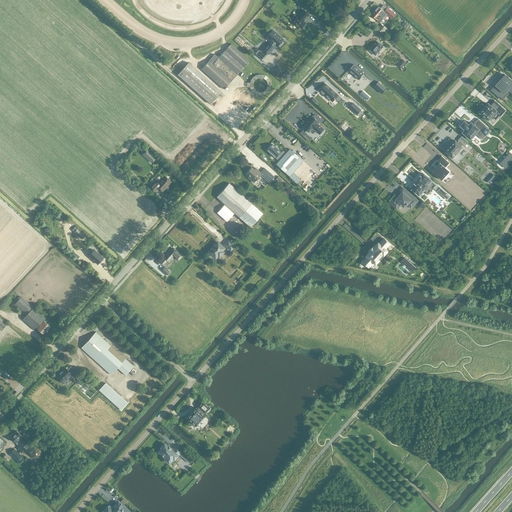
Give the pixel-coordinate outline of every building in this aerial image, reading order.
[(379,6),(375,11),(384,19),(384,18),(386,16),(387,17),(388,15),(392,18),(397,13),(390,7),(385,12),(379,6)] [(306,23),(304,21),(310,15),(305,10),(299,17),(299,16),(294,22),(293,23),(297,27),(298,26),(301,29),(302,28),(303,28),(306,25),(305,24),(306,23)] [(384,19),(375,11),(371,15),(379,22),(380,23),(384,19)] [(382,25),(378,29),(384,34),(388,30),(382,25)] [(282,40),(272,31),(266,37),(271,41),(271,42),(263,50),(268,55),(282,40)] [(377,41),(370,50),(375,55),(383,47),(377,41)] [(201,69),(221,86),(223,89),(249,61),(231,44),(218,58),(214,54),(201,69)] [(255,54),(262,60),(265,56),(260,51),(258,51),(255,54)] [(221,92),(188,62),(177,74),(210,104),(221,92)] [(354,65),(348,71),(359,80),(362,76),(363,76),(363,75),(364,74),(354,65)] [(511,87),(504,81),(495,92),(504,101),(511,91),(511,87)] [(379,82),(376,85),(383,91),(386,89),(379,82)] [(326,84),(320,90),(332,102),(338,95),(326,84)] [(491,104),(491,105),(491,104),(492,105),(491,106),(489,104),(488,103),(488,104),(485,107),(484,109),(483,109),(480,113),(480,112),(480,113),(488,120),(489,120),(495,112),(500,116),(500,117),(501,116),(505,111),(506,111),(505,110),(495,101),(494,100),(494,101),(492,104),(491,104)] [(353,106),(350,108),(357,114),(361,110),(354,104),(352,105),(353,106)] [(307,123),(303,127),(309,132),(313,128),(317,132),(322,127),(317,123),(321,119),(316,114),(314,117),(313,116),(309,120),(306,123),(307,123)] [(473,120),(464,130),(476,140),(485,130),(473,120)] [(308,141),(311,137),(302,130),(300,133),(305,137),(304,138),(308,141)] [(449,147),(445,152),(453,158),(463,147),(461,146),(463,144),(465,146),(468,142),(462,136),(458,140),(459,141),(458,142),(455,140),(452,145),(451,145),(449,147)] [(275,158),(279,161),(276,164),(285,172),(298,157),(289,149),(284,155),(280,152),(272,144),(266,150),(275,158)] [(152,163),(157,156),(147,148),(142,155),(152,163)] [(445,167),(449,163),(442,156),(435,164),(437,166),(438,166),(433,172),(442,180),(446,175),(445,174),(449,171),(445,168),(445,167)] [(246,173),(249,176),(248,177),(253,182),(260,175),(269,183),(274,177),(264,168),(260,172),(255,168),(254,169),(252,167),(246,173)] [(428,195),(437,185),(424,173),(420,177),(418,179),(415,183),(416,185),(412,189),(420,196),(424,192),(428,195)] [(486,181),(489,184),(495,177),(492,174),(486,181)] [(155,181),(150,187),(155,192),(158,188),(162,191),(171,182),(169,180),(170,180),(167,177),(166,178),(165,176),(158,183),(155,181)] [(217,197),(250,227),(263,214),(229,183),(217,197)] [(417,201),(413,198),(414,197),(408,192),(408,193),(403,188),(398,194),(400,196),(393,204),(397,208),(401,203),(405,206),(406,205),(408,204),(411,207),(413,206),(414,205),(415,204),(416,202),(417,201)] [(449,196),(441,188),(439,191),(441,193),(440,193),(447,199),(449,196)] [(217,213),(227,221),(234,214),(225,205),(217,213)] [(54,215),(47,209),(36,221),(43,227),(54,215)] [(59,216),(70,226),(73,223),(62,213),(59,216)] [(70,229),(63,223),(53,235),(59,241),(70,229)] [(90,246),(93,243),(75,227),(72,230),(90,246)] [(386,250),(385,249),(390,244),(384,239),(379,244),(378,243),(376,246),(375,245),(372,249),(369,253),(367,256),(368,257),(363,262),(369,267),(373,262),(374,263),(378,259),(386,250)] [(215,246),(212,249),(212,248),(209,252),(215,258),(218,255),(219,257),(223,252),(222,251),(224,248),(218,242),(214,246),(215,246)] [(164,258),(168,262),(177,252),(174,249),(170,253),(169,252),(164,258)] [(103,258),(94,250),(89,256),(98,264),(103,258)] [(410,263),(405,258),(402,262),(407,267),(410,263)] [(162,270),(167,275),(170,272),(165,267),(162,270)] [(43,320),(45,318),(21,297),(14,305),(26,316),(22,319),(34,330),(36,328),(44,335),(51,327),(43,320)] [(133,366),(96,332),(81,348),(111,375),(118,368),(126,375),(133,366)] [(65,368),(56,377),(63,384),(72,374),(65,368)] [(106,383),(99,390),(121,410),(128,403),(106,383)] [(205,416),(203,414),(204,413),(205,413),(210,408),(203,402),(198,408),(199,409),(198,410),(196,408),(187,418),(196,425),(205,416)] [(19,439),(22,436),(17,431),(11,438),(16,442),(17,442),(20,445),(18,446),(27,454),(34,447),(25,439),(23,442),(19,439)] [(173,449),(174,449),(172,451),(170,449),(171,448),(169,446),(168,446),(165,444),(164,444),(161,447),(162,448),(159,452),(160,453),(159,453),(166,459),(165,460),(169,463),(170,462),(173,459),(174,460),(178,456),(179,455),(189,463),(192,460),(176,446),(173,449)] [(42,454),(40,449),(34,448),(30,452),(32,458),(38,459),(42,454)] [(10,454),(16,460),(21,455),(14,449),(10,454)] [(108,506),(104,511),(103,511),(129,511),(130,511),(128,510),(124,507),(118,501),(112,508),(109,505),(108,507),(108,506)]
